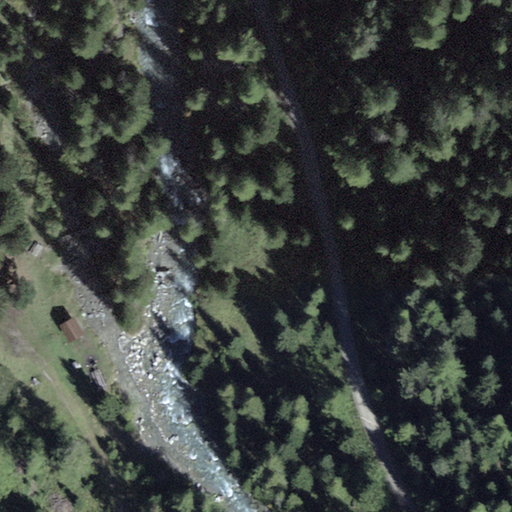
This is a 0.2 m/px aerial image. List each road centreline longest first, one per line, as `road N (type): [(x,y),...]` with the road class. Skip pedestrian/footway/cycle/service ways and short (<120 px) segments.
road 1 (track): [(412,511),(363,401),(308,148),(259,0)]
road 2 (track): [(0,294),(122,511)]
